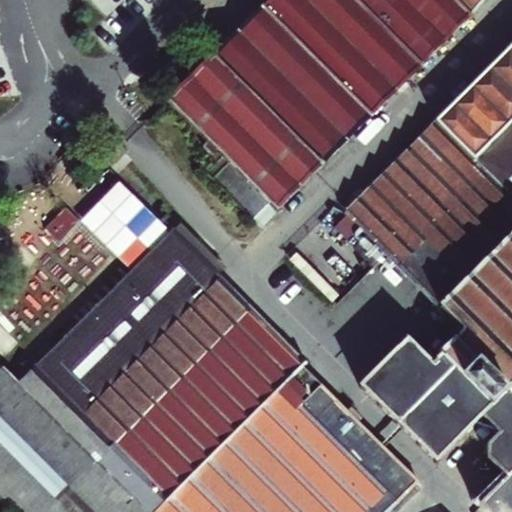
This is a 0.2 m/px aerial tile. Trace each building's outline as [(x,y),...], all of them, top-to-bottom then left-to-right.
[(371,116),(421,66),(355,0),(271,0),(263,8),(371,116)] [(471,17),(454,0),(355,0),(421,66),(471,17)] [(454,0),(471,17),(487,0),(454,0)] [(371,116),(263,8),(214,57),(322,166),(371,116)] [(511,46),(357,201),(345,212),(343,214),(462,334),(434,363),(410,339),(360,389),(436,465),(482,419),(507,394),(511,399),(511,422),(499,436),(486,448),(488,460),(505,476),(511,469),(511,46)] [(277,210),(322,166),(214,57),(169,101),(223,155),(274,206),(277,210)] [(274,206),(223,155),(204,173),(207,176),(208,175),(252,220),(259,213),(263,217),(274,206)] [(172,230),(116,285),(84,253),(46,290),(79,322),(34,366),(84,416),(217,283),(219,280),(218,277),(217,275),(172,230)] [(217,283),(84,416),(65,435),(95,465),(95,461),(249,308),(221,280),(217,283)] [(95,461),(95,465),(117,487),(141,511),(389,511),(418,483),(318,384),(311,392),(295,376),(306,366),(249,308),(95,461)] [(91,511),(117,487),(95,465),(65,435),(84,416),(34,366),(17,384),(0,366),(0,496),(1,496),(16,511),(91,511)] [(511,399),(507,394),(482,419),(499,436),(511,422),(511,399)] [(511,511),(511,469),(505,476),(507,480),(480,507),(485,511),(511,511)] [(141,511),(117,487),(91,511),(141,511)]
